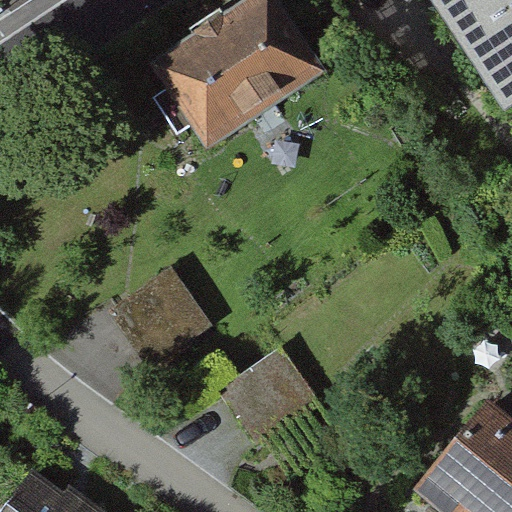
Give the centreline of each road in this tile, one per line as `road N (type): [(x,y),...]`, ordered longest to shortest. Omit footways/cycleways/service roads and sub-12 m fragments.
road 1 (residential): [(0,339),(223,511)]
road 2 (residential): [(125,0),(0,84)]
